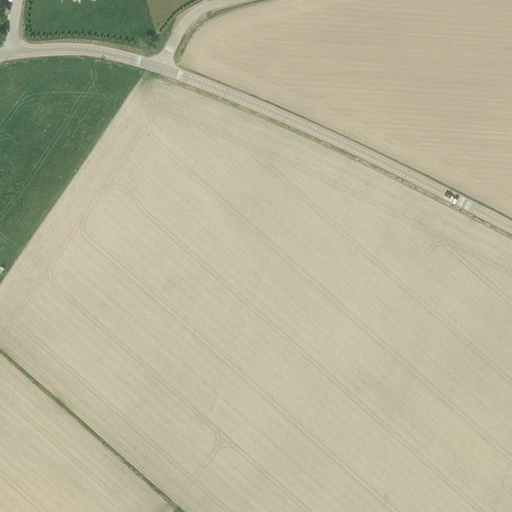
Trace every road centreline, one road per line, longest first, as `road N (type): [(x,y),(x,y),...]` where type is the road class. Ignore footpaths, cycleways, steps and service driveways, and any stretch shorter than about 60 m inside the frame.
road 1 (tertiary): [(511,228),(370,156),(161,69)]
road 2 (tertiary): [(161,69),(63,48),(8,54)]
